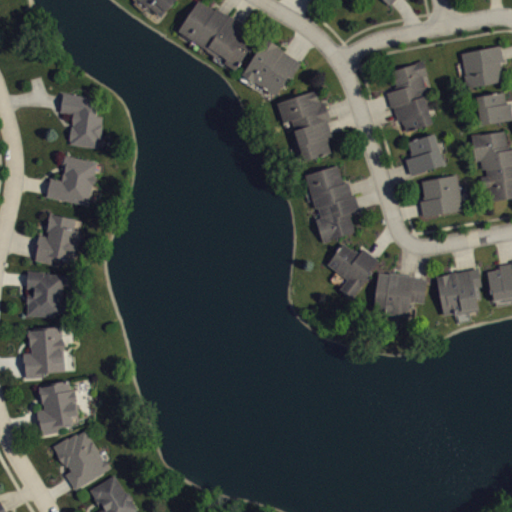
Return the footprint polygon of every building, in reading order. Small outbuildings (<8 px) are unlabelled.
[(174,0),(162,16),(150,6),(149,8),(140,0),(174,0)] [(178,29),(198,0),(200,0),(215,9),(216,7),(229,15),(230,14),(259,32),(236,69),(224,61),(222,65),(212,58),(214,54),(178,29)] [(400,0),(380,0),(392,9),(400,0)] [(241,74),(276,95),(288,76),(291,77),(301,62),(278,46),(278,44),(266,36),(241,74)] [(461,52),(465,74),(463,74),(466,86),(504,80),(500,60),(503,60),(501,44),(461,52)] [(386,92),(391,107),(393,106),(398,120),(402,120),(406,130),(433,122),(427,106),(433,103),(429,87),(426,88),(422,74),(427,73),(422,58),(415,61),(416,62),(391,70),(396,88),(386,92)] [(277,102),(283,122),(290,120),(293,129),(291,130),(294,139),(293,140),(297,155),(302,153),(305,161),(330,152),(326,141),(329,139),(328,136),(331,135),(327,120),(330,118),(325,100),(322,102),(320,98),(318,97),(315,89),(277,102)] [(61,91),(59,112),(72,113),(68,140),(70,140),(69,144),(98,148),(99,138),(101,136),(101,131),(102,131),(103,115),(97,114),(97,109),(104,105),(105,97),(61,91)] [(503,91),(505,98),(507,102),(510,102),(511,112),(511,118),(478,124),(473,95),(503,91)] [(472,134),(476,160),(481,159),(483,168),(487,167),(488,175),(482,175),(484,186),(490,185),(492,199),(511,196),(511,147),(509,148),(509,146),(509,145),(507,145),(505,129),(472,134)] [(411,174),(405,158),(413,155),(408,141),(434,132),(441,152),(442,152),(446,163),(411,174)] [(50,177),(62,180),(64,168),(61,167),(64,154),(97,161),(94,173),(96,175),(96,179),(93,183),(89,204),(46,196),(50,177)] [(323,241),(354,231),(349,215),(352,215),(351,211),(358,208),(354,193),(352,194),(347,180),(344,182),(337,164),(304,174),(315,205),(318,204),(321,216),(316,218),(323,241)] [(421,180),(455,174),(462,208),(422,216),(420,200),(424,199),(421,180)] [(39,233),(34,259),(52,263),(54,256),(74,260),(77,246),(78,246),(81,230),(74,228),(75,217),(50,211),(46,231),(48,231),(47,235),(39,233)] [(328,263),(343,242),(354,250),(355,249),(357,250),(361,244),(378,259),(353,297),(340,288),(347,278),(328,263)] [(487,269),(492,299),(503,297),(503,300),(511,299),(511,258),(511,259),(511,261),(498,263),(499,267),(487,269)] [(436,276),(444,315),(478,308),(477,298),(481,298),(479,285),(481,285),(480,272),(482,268),(482,266),(457,271),(457,270),(448,272),(448,273),(436,276)] [(28,270),(44,271),(44,272),(66,274),(65,285),(64,285),(63,304),(67,304),(67,314),(51,313),(51,316),(27,314),(28,302),(26,302),(27,294),(34,294),(34,287),(27,287),(28,270)] [(378,272),(373,310),(385,312),(384,317),(398,319),(399,315),(408,316),(411,300),(423,302),(427,278),(415,276),(413,275),(389,271),(389,273),(378,272)] [(23,352),(25,376),(43,376),(42,371),(65,370),(63,346),(65,344),(65,340),(63,338),(61,336),(61,325),(33,327),(33,328),(28,329),(29,346),(30,346),(31,352),(23,352)] [(41,435),(61,431),(60,429),(74,426),(72,415),(79,414),(76,400),(78,395),(75,391),(75,389),(71,389),(70,379),(44,383),(43,385),(38,386),(41,403),(43,403),(44,408),(37,409),(41,435)] [(54,445),(67,437),(68,438),(76,432),(77,433),(86,428),(104,457),(105,456),(111,465),(76,488),(66,473),(71,470),(68,465),(66,466),(64,462),(63,463),(58,456),(59,455),(54,445)] [(89,489),(115,474),(125,491),(126,490),(127,492),(129,492),(132,496),(132,499),(137,508),(130,511),(96,511),(104,507),(102,503),(98,506),(94,499),(95,498),(89,489)] [(0,511),(0,500),(1,500),(8,511),(0,511)]
